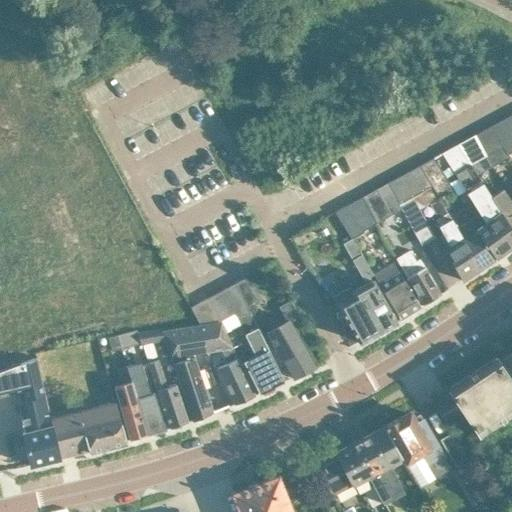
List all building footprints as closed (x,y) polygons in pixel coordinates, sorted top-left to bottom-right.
[(16,78),(49,64),(38,40),(5,54),(16,78)] [(3,102),(10,121),(30,114),(23,94),(3,102)] [(511,150),(511,114),(511,115),(491,126),(507,154),(511,150)] [(507,154),(491,126),(475,135),(494,165),(508,156),(507,154)] [(494,165),(475,135),(457,145),(471,165),(471,164),(477,174),(494,165)] [(471,165),(457,145),(442,153),(455,174),(471,165)] [(75,153),(0,184),(0,358),(54,336),(66,323),(84,321),(95,309),(93,292),(76,277),(88,263),(99,251),(100,251),(115,234),(114,226),(109,222),(117,218),(103,185),(92,186),(91,184),(80,174),(77,166),(75,153)] [(433,158),(419,166),(430,187),(437,198),(452,189),(433,158)] [(494,258),(511,245),(511,230),(494,200),(491,196),(477,174),(471,164),(471,165),(455,174),(474,205),(465,210),(472,220),(494,258)] [(430,187),(419,166),(408,171),(420,192),(430,187)] [(420,192),(408,171),(398,177),(410,198),(420,192)] [(410,198),(398,177),(388,183),(399,204),(410,198)] [(399,204),(388,183),(376,189),(391,215),(401,209),(398,204),(399,204)] [(419,208),(429,203),(430,202),(437,198),(430,187),(420,192),(410,198),(399,204),(398,204),(401,209),(421,244),(434,236),(419,208)] [(376,189),(362,197),(376,223),(391,215),(376,189)] [(511,206),(501,189),(491,196),(494,200),(511,230),(511,206)] [(376,223),(362,197),(347,205),(362,231),(376,223)] [(347,205),(335,212),(349,238),(352,236),(362,231),(347,205)] [(476,270),(462,248),(467,245),(457,229),(448,214),(436,221),(444,234),(441,236),(447,249),(445,250),(462,280),(476,270)] [(494,258),(472,220),(457,229),(467,245),(462,248),(476,270),(494,258)] [(400,319),(400,318),(374,275),(353,239),(344,244),(366,284),(353,292),(350,287),(333,297),(358,342),(400,319)] [(406,253),(396,259),(422,305),(440,295),(419,259),(412,263),(406,253)] [(374,275),(400,318),(420,307),(401,274),(394,263),(374,275)] [(261,302),(248,277),(235,284),(248,309),(261,302)] [(251,313),(248,309),(235,284),(210,297),(223,322),(236,315),(239,319),(251,313)] [(223,322),(210,297),(191,307),(200,326),(223,322)] [(284,382),(251,313),(239,319),(256,355),(244,361),(260,393),(284,382)] [(290,320),(289,320),(267,332),(275,348),(277,347),(293,378),(315,367),(290,320)] [(223,322),(200,326),(208,351),(221,349),(233,347),(223,322)] [(193,353),(208,351),(200,326),(163,332),(165,340),(192,422),(212,413),(193,353)] [(165,340),(163,332),(162,328),(139,332),(143,342),(143,343),(165,340)] [(119,335),(122,347),(143,342),(139,332),(139,330),(119,335)] [(122,347),(119,335),(111,337),(114,351),(122,349),(122,347)] [(254,396),(233,347),(221,349),(227,363),(217,367),(234,405),(254,396)] [(511,352),(497,362),(494,358),(448,388),(453,395),(435,407),(446,423),(463,412),(479,436),(511,414),(511,352)] [(59,458),(50,419),(44,388),(43,388),(37,358),(19,365),(18,361),(0,367),(0,399),(24,393),(28,410),(20,412),(24,432),(22,432),(29,465),(59,458)] [(188,423),(176,384),(165,387),(157,361),(149,364),(169,429),(188,423)] [(166,430),(155,392),(154,393),(146,363),(138,366),(129,368),(147,435),(166,430)] [(119,371),(123,386),(114,388),(129,440),(147,435),(129,368),(119,371)] [(59,458),(125,442),(115,402),(50,419),(59,458)] [(411,414),(407,413),(384,427),(403,459),(419,487),(433,479),(425,465),(443,455),(436,445),(437,444),(420,414),(413,418),(411,414)] [(403,459),(384,427),(360,439),(395,497),(405,491),(390,466),(403,459)] [(469,461),(452,434),(441,441),(456,468),(469,461)] [(403,511),(395,497),(360,439),(335,452),(335,453),(315,463),(331,495),(352,485),(353,485),(353,486),(354,487),(355,488),(356,489),(358,489),(359,490),(360,489),(361,489),(362,489),(364,488),(364,487),(365,487),(365,486),(366,485),(366,483),(366,481),(365,480),(364,479),(366,478),(371,486),(372,485),(382,502),(383,501),(389,511),(403,511)] [(286,504),(276,478),(233,494),(240,511),(290,511),(287,503),(286,504)]
